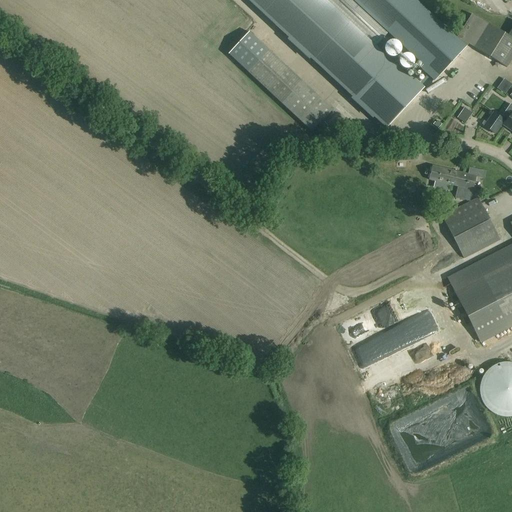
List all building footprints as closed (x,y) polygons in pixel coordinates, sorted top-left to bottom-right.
[(411,84),(321,0),(250,0),(387,127),(424,88),(415,80),(417,78),(413,75),(409,79),(413,82),(411,84)] [(325,0),(375,46),(386,34),(349,0),(325,0)] [(455,42),(409,0),(353,0),(424,65),(420,69),(429,78),(433,74),(438,78),(469,45),(507,68),(511,60),(511,31),(508,37),(487,24),(482,33),(481,32),(480,33),(466,28),(459,37),(455,42)] [(261,44),(241,66),(312,133),(332,111),(261,44)] [(467,89),(460,102),(473,109),(480,97),(488,101),(495,87),(480,79),(473,92),(467,89)] [(440,92),(443,102),(452,100),(450,90),(440,92)] [(457,118),(462,121),(469,111),(464,108),(457,118)] [(494,134),(501,124),(504,120),(493,113),(486,123),(484,121),(482,124),(484,126),(494,134)] [(504,120),(501,124),(511,131),(511,113),(506,122),(504,120)] [(413,151),(397,151),(397,160),(413,160),(413,151)] [(476,177),(461,173),(432,166),(429,180),(458,187),(455,198),(468,201),(470,200),(476,177)] [(500,240),(481,204),(478,198),(441,217),(463,259),(500,240)] [(480,342),(511,325),(511,260),(453,291),(480,342)] [(356,317),(349,318),(353,336),(360,334),(356,317)] [(364,368),(373,366),(371,359),(363,361),(364,368)] [(506,417),(509,417),(511,416),(511,362),(506,362),(502,362),(498,364),(494,365),(490,368),(486,371),(484,375),(482,378),(481,381),(480,385),(480,388),(480,391),(480,394),(481,397),(482,400),(483,403),(485,406),(487,408),(489,410),(492,412),(494,414),(497,415),(500,416),(503,417),(506,417)] [(375,368),(368,372),(373,382),(380,379),(375,368)] [(459,389),(388,417),(392,428),(399,425),(400,428),(464,402),(459,389)] [(483,438),(411,471),(416,481),(483,450),(481,445),(485,443),(483,438)]
